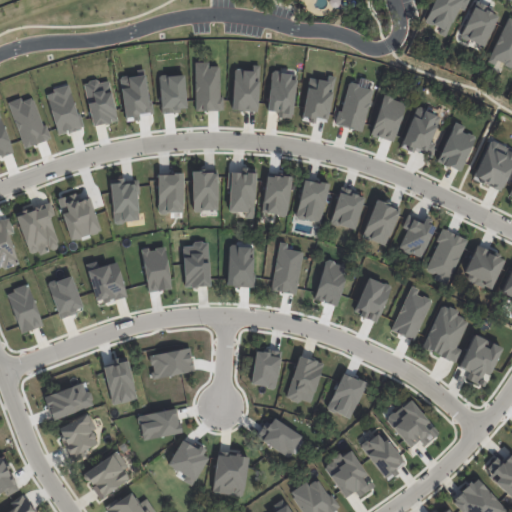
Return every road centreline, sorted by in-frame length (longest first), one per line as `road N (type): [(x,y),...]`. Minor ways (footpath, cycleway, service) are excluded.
road 1 (residential): [(0,184),(112,150),(279,142),(353,161),(511,229)]
road 2 (residential): [(479,430),(390,362),(301,327),(223,313),(148,320),(0,368)]
road 3 (residential): [(0,48),(239,11),(387,42),(401,28),(396,0)]
road 4 (residential): [(381,511),(438,471),(511,388)]
road 5 (residential): [(65,511),(36,466),(0,378)]
